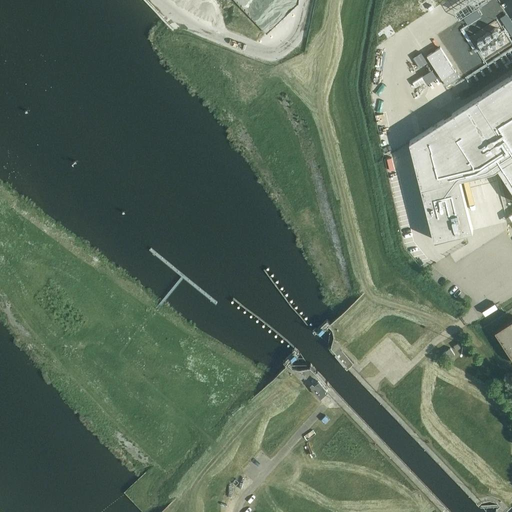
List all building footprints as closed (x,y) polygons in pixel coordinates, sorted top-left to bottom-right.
[(440,47),(427,56),(442,79),(455,70),(440,47)] [(455,70),(442,79),(446,85),(459,77),(455,70)] [(511,74),(410,141),(435,240),(473,230),(460,178),(495,169),(498,167),(511,188),(511,74)] [(424,82),(419,85),(425,95),(430,92),(424,82)] [(511,319),(496,331),(511,355),(511,319)] [(347,369),(348,369),(354,363),(341,348),(335,354),(346,365),(344,367),(347,369)] [(448,359),(454,355),(450,348),(444,352),(448,359)] [(326,389),(330,386),(322,378),(313,386),(311,387),(321,397),(327,390),(326,389)]
